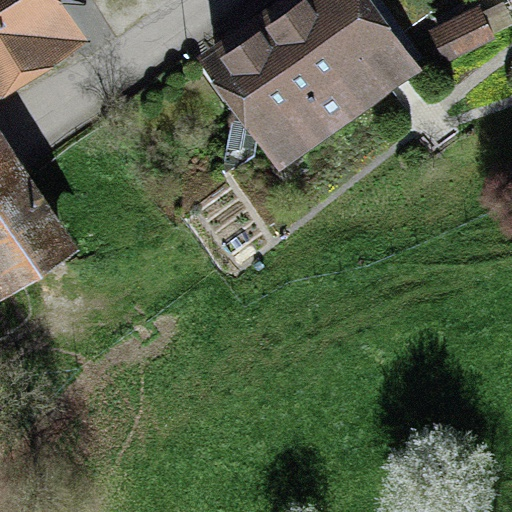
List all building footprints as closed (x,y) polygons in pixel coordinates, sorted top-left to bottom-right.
[(0,0),(0,61),(59,25),(43,0),(0,0)] [(362,0),(292,0),(215,54),(286,155),(428,57),(424,52),(407,64),(362,0)] [(476,13),(442,28),(452,51),(487,35),(476,13)] [(0,199),(21,184),(0,151),(0,199)] [(63,252),(21,184),(0,199),(0,281),(12,273),(18,281),(63,252)]
